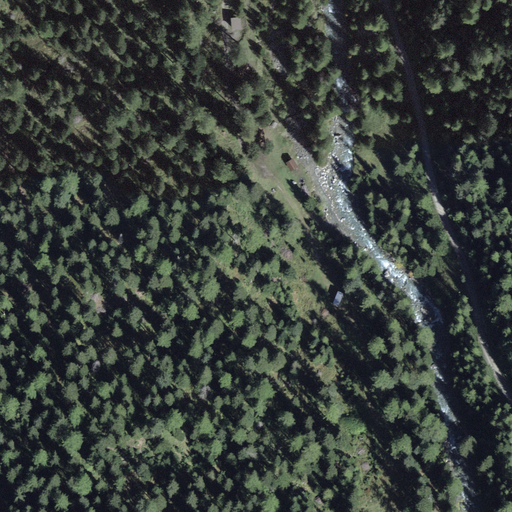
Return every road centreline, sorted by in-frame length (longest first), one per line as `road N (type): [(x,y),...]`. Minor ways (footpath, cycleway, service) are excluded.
road 1 (track): [(225,0),(241,120),(361,330),(371,403),(441,511)]
road 2 (track): [(511,399),(483,340),(437,200),(385,0)]
